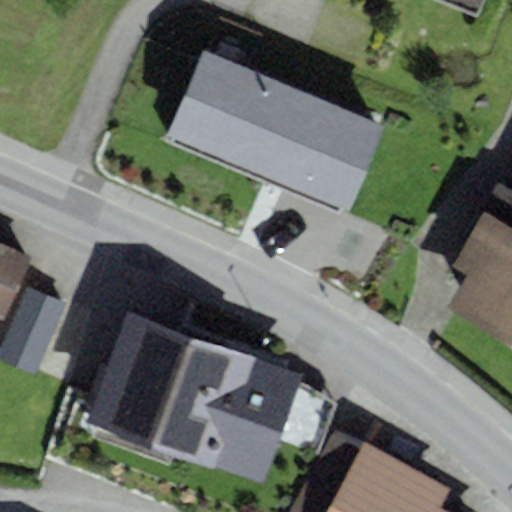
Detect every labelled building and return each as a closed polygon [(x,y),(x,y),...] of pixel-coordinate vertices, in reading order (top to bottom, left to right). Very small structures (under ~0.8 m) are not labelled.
[(382,122),(202,48),(165,136),(346,210),(382,122)] [(511,188),(511,190),(498,183),(450,267),(466,276),(448,306),(511,342),(511,188)] [(34,254),(0,238),(0,320),(2,321),(34,254)] [(65,304),(27,287),(0,347),(0,360),(33,375),(65,304)] [(299,376),(127,313),(88,421),(260,484),(276,439),(297,382),(299,376)] [(306,384),(297,382),(276,439),(317,453),(336,404),(306,384)] [(450,490),(365,442),(325,511),(453,511),(441,505),(450,490)]
